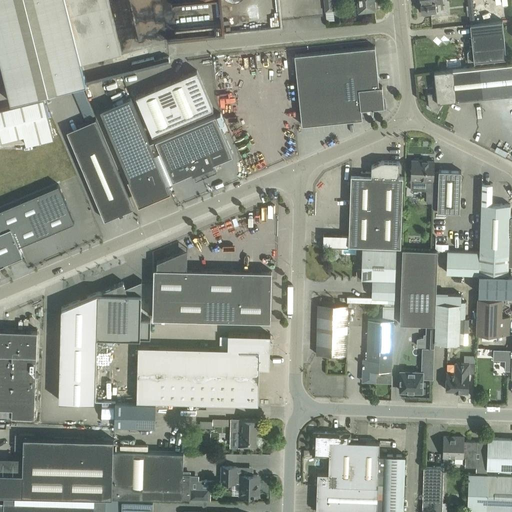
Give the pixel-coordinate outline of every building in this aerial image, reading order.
[(0,0),(0,58),(11,102),(87,83),(87,82),(87,80),(86,81),(81,62),(122,52),(108,0),(0,0)] [(324,0),(325,11),(334,10),(333,0),(324,0)] [(375,8),(373,0),(357,0),(358,9),(375,8)] [(431,14),(431,11),(439,10),(438,3),(443,2),(442,0),(419,0),(421,12),(423,12),(423,15),(431,14)] [(474,61),(484,60),(506,57),(502,20),(470,24),(473,50),(469,50),(467,52),(468,61),(474,60),(474,61)] [(379,86),(375,46),(295,54),(302,125),(362,118),(361,108),(373,107),(373,108),(373,109),(373,110),(373,111),(372,112),(373,112),(373,111),(373,110),(374,108),(374,107),(384,106),(382,85),(379,86)] [(134,71),(156,66),(154,57),(132,62),(134,71)] [(511,93),(511,62),(457,69),(460,99),(511,93)] [(437,112),(440,105),(440,101),(460,99),(457,69),(434,71),(436,92),(427,93),(429,105),(431,106),(431,109),(437,112)] [(153,134),(213,109),(197,70),(136,96),(153,134)] [(157,159),(150,142),(131,97),(101,109),(132,185),(133,185),(130,179),(140,175),(151,200),(171,192),(157,159)] [(26,145),(54,138),(44,99),(0,109),(0,140),(24,135),(26,145)] [(214,163),(233,154),(216,115),(150,142),(157,159),(163,156),(173,180),(192,172),(196,181),(218,172),(214,163)] [(104,136),(74,148),(97,201),(105,219),(119,213),(120,215),(124,213),(123,212),(134,207),(104,136)] [(434,160),(412,160),(411,170),(411,179),(411,189),(426,189),(427,179),(433,179),(434,171),(434,160)] [(342,234),(342,237),(342,246),(349,246),(349,245),(401,246),(403,176),(399,176),(400,161),(382,161),(371,165),(371,175),(351,175),(349,234),(342,234)] [(461,180),(461,170),(439,170),(439,171),(434,171),(433,179),(427,179),(426,202),(432,202),(432,209),(437,209),(437,211),(460,211),(461,180)] [(511,213),(510,214),(510,204),(492,203),(492,183),(482,183),(482,203),(480,251),(479,251),(479,259),(509,260),(508,265),(511,264),(511,213)] [(0,263),(23,254),(19,245),(74,221),(59,184),(0,208),(0,226),(1,230),(0,230),(0,263)] [(434,222),(435,248),(448,247),(447,222),(434,222)] [(468,243),(469,234),(458,233),(457,242),(468,243)] [(376,279),(377,247),(362,247),(362,269),(358,269),(358,278),(376,279)] [(395,298),(396,248),(377,247),(376,279),(385,279),(384,297),(395,298)] [(403,248),(400,323),(435,324),(436,293),(438,250),(403,248)] [(187,268),(187,254),(182,250),(157,260),(157,268),(154,268),(153,318),(271,320),(272,270),(187,268)] [(479,259),(479,251),(447,250),(446,273),(479,274),(479,259)] [(479,274),(479,293),(507,294),(508,265),(509,260),(479,259),(479,274)] [(59,400),(95,401),(97,336),(151,338),(151,320),(141,319),(142,293),(128,293),(123,281),(62,307),(59,400)] [(461,293),(436,293),(435,324),(435,327),(435,332),(435,342),(468,343),(469,318),(460,318),(461,293)] [(509,334),(509,316),(501,316),(502,298),(478,297),(477,333),(509,334)] [(347,354),(348,304),(318,303),(316,354),(347,354)] [(383,318),(394,318),(394,308),(383,308),(383,318)] [(368,319),(367,359),(392,360),(394,320),(368,319)] [(435,332),(435,327),(426,327),(426,334),(424,334),(424,338),(421,338),(417,339),(417,346),(434,346),(435,342),(435,332)] [(38,330),(0,328),(0,423),(40,424),(40,411),(35,410),(38,330)] [(258,404),(259,367),(269,367),(270,334),(228,333),(228,348),(138,346),(137,401),(258,404)] [(422,372),(401,371),(400,390),(412,391),(412,392),(418,393),(418,391),(422,391),(422,378),(433,378),(434,348),(422,348),(422,372)] [(499,361),(499,351),(491,352),(491,361),(499,361)] [(392,360),(367,359),(363,359),(362,378),(377,379),(386,370),(392,370),(392,360)] [(447,372),(446,390),(456,390),(456,388),(460,388),(460,392),(468,393),(469,373),(475,373),(475,363),(465,363),(455,362),(455,372),(447,372)] [(155,427),(156,403),(115,402),(114,426),(155,427)] [(229,419),(200,418),(199,426),(229,426),(229,419)] [(231,431),(230,446),(238,446),(256,447),(257,431),(260,431),(261,419),(239,419),(239,431),(231,431)] [(349,456),(350,437),(350,432),(314,431),(313,455),(329,455),(349,456)] [(0,493),(4,494),(22,495),(95,496),(107,497),(112,497),(143,497),(190,499),(191,488),(191,474),(183,474),(184,452),(114,450),(113,450),(114,439),(34,437),(34,434),(15,433),(14,449),(23,449),(23,456),(23,472),(0,471),(0,493)] [(466,442),(464,442),(464,436),(444,436),(443,457),(463,457),(463,456),(465,456),(465,466),(476,467),(477,441),(466,440),(466,442)] [(403,511),(405,455),(379,454),(380,442),(357,441),(358,437),(350,437),(349,456),(329,455),(329,473),(318,472),(316,511),(330,511),(403,511)] [(511,469),(511,438),(488,438),(487,469),(511,469)] [(442,511),(444,466),(424,465),(422,511),(442,511)] [(240,475),(236,475),(236,466),(222,466),(222,482),(236,482),(240,482),(240,495),(258,495),(259,479),(258,479),(258,475),(240,474),(240,475)] [(467,509),(511,510),(511,474),(469,473),(467,509)] [(191,488),(190,499),(209,499),(209,489),(191,488)] [(0,511),(106,511),(107,497),(95,496),(22,495),(4,494),(4,501),(0,500),(0,511)] [(152,511),(153,501),(122,500),(121,511),(152,511)]
